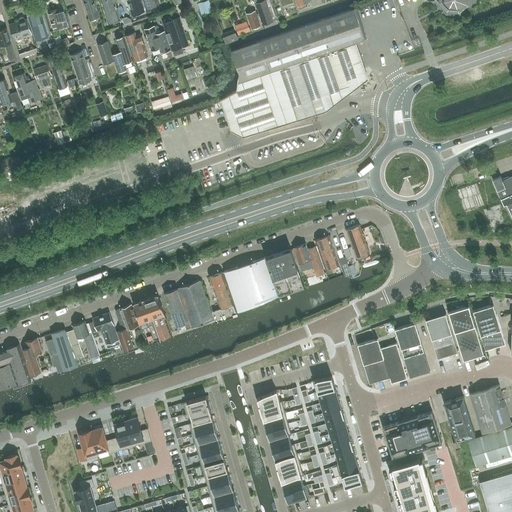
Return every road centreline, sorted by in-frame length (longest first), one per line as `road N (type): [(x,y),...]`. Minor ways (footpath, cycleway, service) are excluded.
road 1 (residential): [(0,341),(362,213),(388,228),(408,286)]
road 2 (unclassified): [(391,102),(1,232)]
road 3 (primary): [(0,309),(299,204),(379,193)]
road 4 (primary): [(374,169),(0,299)]
road 5 (residential): [(27,426),(234,360),(332,318)]
road 6 (unclassified): [(511,370),(491,369),(360,409)]
road 7 (residential): [(250,511),(215,388)]
